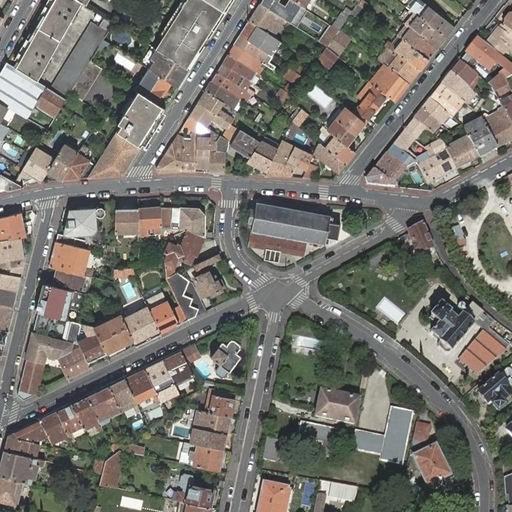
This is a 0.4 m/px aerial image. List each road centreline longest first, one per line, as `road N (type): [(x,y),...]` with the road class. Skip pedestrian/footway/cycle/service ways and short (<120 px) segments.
road 1 (residential): [(486,511),(480,462),(455,416),(358,332),(278,290)]
road 2 (residential): [(278,290),(18,415),(1,411)]
road 3 (residential): [(347,192),(349,179),(494,0)]
road 4 (residential): [(233,511),(278,290)]
road 5 (residential): [(46,193),(1,411)]
road 6 (residential): [(247,0),(137,184)]
road 7 (residential): [(278,290),(383,235),(405,200)]
road 8 (residential): [(230,183),(231,250),(278,290)]
